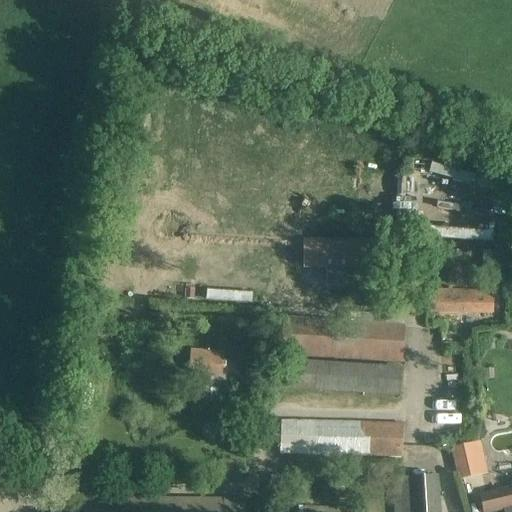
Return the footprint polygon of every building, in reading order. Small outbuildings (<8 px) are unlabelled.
[(494,240),(494,229),(436,228),(435,239),(494,240)] [(364,265),(365,241),(322,241),(321,269),(351,269),(351,265),(364,265)] [(448,262),(449,248),(434,247),(433,261),(448,262)] [(508,253),(492,252),(491,268),(506,269),(508,253)] [(427,314),(493,315),(493,291),(428,290),(427,314)] [(280,356),(402,364),(404,326),(283,318),(280,356)] [(224,352),(191,350),(189,374),(222,376),(224,352)] [(351,458),(352,454),(402,455),(402,424),(282,421),(281,456),(351,458)] [(487,475),(479,440),(450,447),(458,481),(487,475)] [(439,511),(437,477),(391,479),(393,511),(439,511)] [(346,482),(330,481),(329,496),(345,497),(346,482)] [(511,511),(511,487),(479,495),(482,511),(492,511),(503,510),(503,511),(511,511)] [(81,511),(244,511),(245,500),(81,498),(81,511)]
